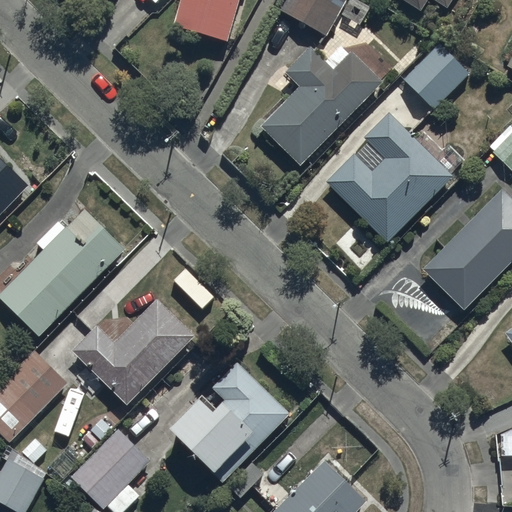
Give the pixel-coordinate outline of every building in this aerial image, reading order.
[(167,0),(150,0),(160,8),(167,0)] [(180,0),(172,27),(226,43),(238,0),(180,0)] [(285,0),(279,11),(326,36),(338,14),(359,25),(370,6),(358,0),(285,0)] [(399,0),(437,23),(451,0),(399,0)] [(402,78),(433,109),(468,76),(438,44),(402,78)] [(259,127),(299,166),(383,83),(351,51),(331,70),(309,48),(284,72),(298,87),(259,127)] [(353,154),(325,182),(387,244),(453,179),(449,175),(463,161),(447,144),(441,151),(423,133),(415,141),(387,113),(363,138),(384,159),(371,172),(353,154)] [(511,131),(492,153),(511,172),(511,131)] [(0,215),(28,186),(0,158),(0,215)] [(511,200),(501,189),(421,270),(462,311),(511,261),(511,200)] [(0,293),(0,299),(38,338),(126,250),(84,210),(65,229),(58,222),(35,245),(41,251),(0,293)] [(71,351),(126,406),(195,338),(156,299),(112,343),(95,326),(71,351)] [(511,326),(503,333),(511,345),(511,326)] [(0,383),(0,434),(9,443),(67,385),(33,351),(0,383)] [(240,500),(263,475),(247,459),(291,415),(237,362),(211,388),(223,400),(209,414),(197,401),(169,430),(222,484),(240,500)] [(118,429),(70,477),(102,509),(150,462),(118,429)] [(7,459),(0,471),(0,503),(15,511),(25,511),(44,480),(7,459)] [(324,462),(273,511),(358,511),(366,504),(324,462)]
